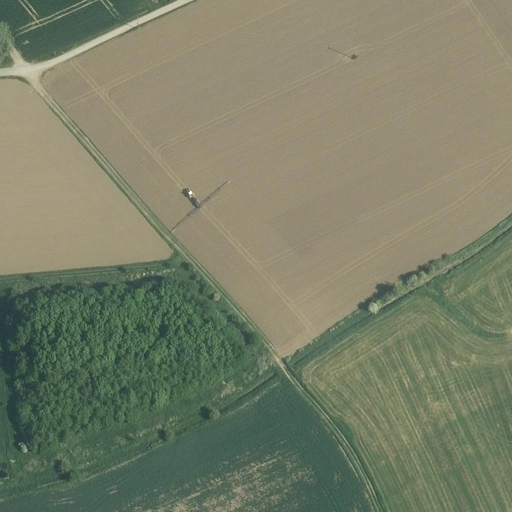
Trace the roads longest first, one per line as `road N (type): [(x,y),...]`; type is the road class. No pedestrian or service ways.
road 1 (unclassified): [(0,72),(48,65),(188,0)]
road 2 (track): [(292,378),(356,451),(382,511)]
